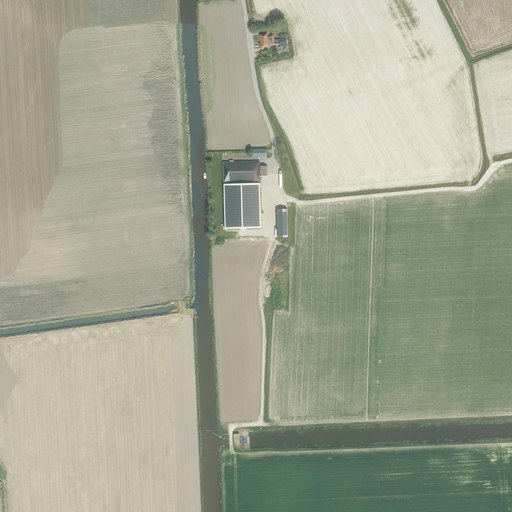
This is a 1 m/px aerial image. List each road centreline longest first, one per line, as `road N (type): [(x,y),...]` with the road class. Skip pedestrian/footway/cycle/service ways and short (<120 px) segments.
road 1 (track): [(273,226),(262,275),(262,421),(231,428)]
road 2 (unclassified): [(275,148),(243,0)]
